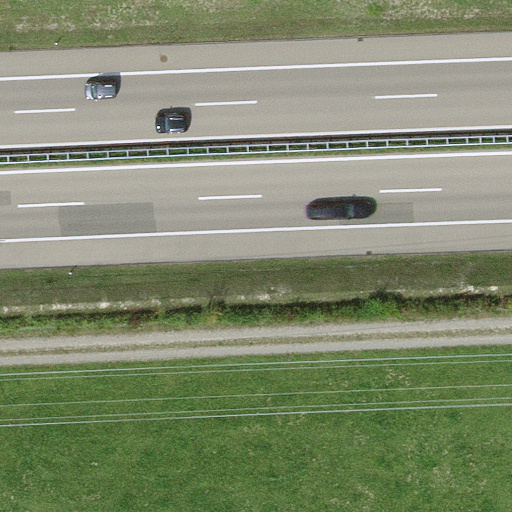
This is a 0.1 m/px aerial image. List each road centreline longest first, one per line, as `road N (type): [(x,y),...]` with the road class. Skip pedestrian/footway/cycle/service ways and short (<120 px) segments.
road 1 (track): [(0,361),(511,338)]
road 2 (motorway): [(511,94),(0,114)]
road 3 (motorway): [(0,208),(511,188)]
